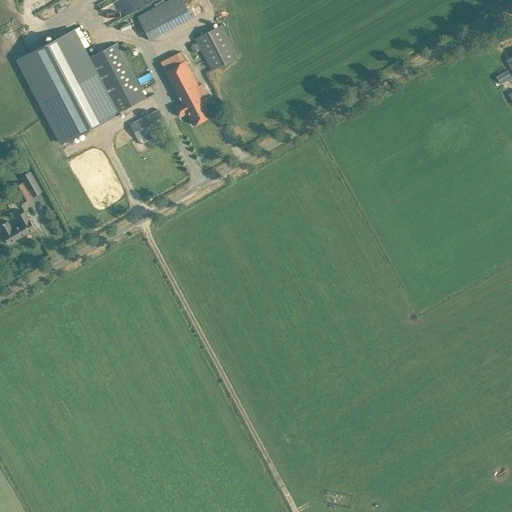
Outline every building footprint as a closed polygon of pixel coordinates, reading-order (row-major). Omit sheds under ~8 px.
[(132,10),(141,5),(138,0),(137,0),(129,4),(132,10)] [(192,18),(182,0),(168,0),(138,16),(150,40),(192,18)] [(221,25),(196,38),(213,70),(238,56),(221,25)] [(32,51),(16,59),(60,144),(69,140),(120,114),(118,111),(116,112),(88,58),(90,57),(75,28),(32,51)] [(90,57),(88,58),(116,112),(118,111),(146,97),(118,42),(90,57)] [(207,94),(202,85),(202,84),(200,85),(181,51),(161,62),(182,102),(175,106),(180,116),(187,112),(194,125),(211,116),(205,104),(209,102),(206,95),(207,94)] [(497,76),(496,77),(500,84),(502,83),(511,77),(508,70),(497,76)] [(511,100),(509,93),(503,95),(507,107),(511,105),(511,100)] [(166,124),(159,109),(131,124),(138,139),(166,124)] [(30,171),(21,176),(33,197),(42,191),(30,171)] [(21,183),(15,187),(23,201),(30,197),(21,183)] [(11,195),(5,198),(8,204),(14,201),(11,195)] [(7,221),(0,224),(0,228),(8,243),(35,228),(30,219),(25,210),(17,215),(21,223),(11,229),(7,221)]
